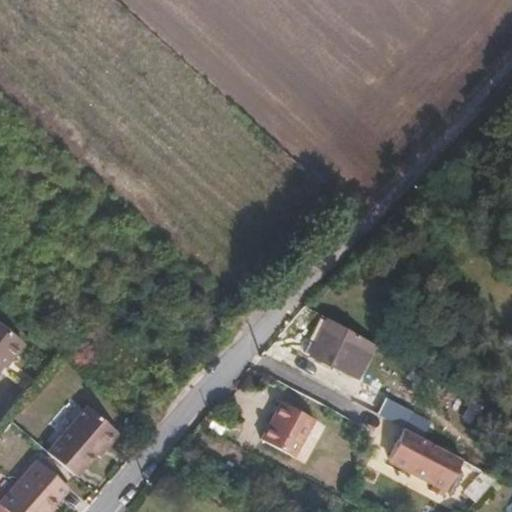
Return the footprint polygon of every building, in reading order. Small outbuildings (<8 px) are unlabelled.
[(358,379),(375,345),(327,319),(309,354),(342,372),(343,371),(358,379)] [(0,349),(14,334),(0,322),(0,349)] [(0,365),(21,340),(14,334),(0,349),(0,365)] [(384,398),(376,414),(404,429),(421,438),(429,424),(411,414),(412,412),(384,398)] [(314,419),(281,402),(260,440),(293,457),(314,419)] [(45,453),(72,477),(81,467),(83,469),(93,458),(102,447),(107,446),(116,436),(85,409),(45,453)] [(421,438),(404,429),(387,461),(434,484),(430,492),(442,497),(446,489),(461,459),(421,438)] [(102,447),(93,458),(95,459),(107,446),(102,447)] [(361,466),(367,455),(360,451),(354,462),(361,466)] [(53,498),(62,487),(33,462),(0,500),(0,508),(4,511),(45,511),(56,500),(53,498)] [(476,502),(498,478),(490,474),(483,470),(465,491),(476,502)] [(65,490),(62,487),(53,498),(56,500),(65,490)]
